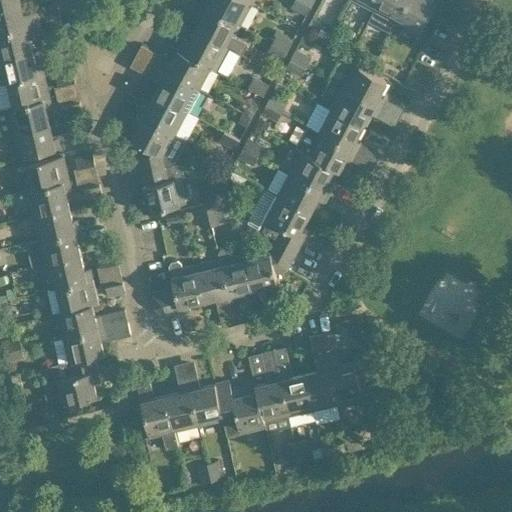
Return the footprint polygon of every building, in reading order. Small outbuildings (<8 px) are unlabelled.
[(19,0),(0,4),(0,30),(61,16),(58,4),(24,12),(21,0),(19,0)] [(204,0),(202,4),(241,25),(253,2),(248,0),(204,0)] [(312,6),(301,0),(294,0),(292,6),(307,14),(312,6)] [(356,0),(374,9),(379,0),(356,0)] [(379,0),(374,9),(369,20),(391,32),(396,21),(407,0),(379,0)] [(407,0),(396,21),(419,33),(436,0),(407,0)] [(229,47),(242,54),(248,43),(235,36),(241,25),(202,4),(198,13),(203,16),(196,29),(229,47)] [(0,30),(0,56),(33,48),(30,35),(63,27),(61,16),(0,30)] [(317,36),(316,36),(328,42),(333,34),(321,28),(317,36)] [(183,40),(179,48),(212,66),(217,69),(229,75),(240,54),(240,53),(229,47),(228,47),(196,29),(189,43),(183,40)] [(278,32),(272,42),(288,50),(293,40),(278,32)] [(344,41),(341,47),(350,52),(355,43),(348,39),(344,41)] [(288,50),(272,42),(268,50),(284,58),(288,50)] [(141,44),(136,54),(200,88),(212,67),(217,70),(217,69),(179,48),(172,60),(141,44)] [(295,47),(290,57),(306,65),(311,56),(295,48),(295,47)] [(0,82),(9,81),(45,72),(42,61),(36,62),(33,48),(0,56),(0,82)] [(161,81),(154,93),(188,111),(200,88),(136,54),(130,64),(161,81)] [(290,57),(285,67),(301,76),(306,65),(290,57)] [(355,62),(343,85),(381,106),(386,97),(380,94),(388,80),(355,62)] [(57,74),(61,93),(78,89),(74,70),(57,74)] [(9,81),(0,82),(0,107),(9,106),(51,96),(45,72),(9,81)] [(254,76),(249,86),(264,94),(269,85),(254,76)] [(343,85),(331,107),(364,125),(371,111),(376,114),(381,106),(343,85)] [(78,89),(61,93),(66,114),(83,110),(78,89)] [(142,103),(138,112),(176,133),(188,111),(154,93),(147,106),(142,103)] [(271,93),(267,101),(282,110),(287,101),(271,93)] [(0,132),(0,134),(15,130),(51,122),(47,107),(53,105),(51,96),(9,106),(0,107),(0,132)] [(267,101),(261,112),(277,120),(282,110),(267,101)] [(331,107),(319,130),(357,150),(362,141),(357,138),(364,125),(331,107)] [(137,151),(141,172),(166,166),(164,156),(176,133),(138,112),(133,121),(138,124),(130,137),(141,143),(137,151)] [(243,112),(238,121),(247,126),(252,116),(243,112)] [(259,116),(255,125),(266,131),(270,122),(259,116)] [(51,122),(15,130),(21,155),(63,145),(60,134),(54,136),(51,122)] [(297,147),(302,150),(340,169),(347,156),(353,159),(357,150),(319,130),(309,124),(297,147)] [(224,130),(219,140),(235,148),(240,138),(224,130)] [(247,136),(242,145),(257,154),(262,144),(247,136)] [(257,154),(242,145),(236,156),(252,164),(257,154)] [(302,150),(291,172),(328,192),(333,183),(327,180),(334,167),(340,170),(340,169),(302,150)] [(76,156),(79,166),(96,162),(93,152),(76,156)] [(28,188),(29,189),(71,179),(65,154),(28,162),(34,187),(28,188)] [(148,199),(141,200),(144,211),(176,203),(186,201),(180,177),(184,176),(182,166),(178,164),(166,166),(141,172),(148,199)] [(291,172),(279,194),(311,211),(318,198),(323,201),(328,192),(291,172)] [(29,189),(34,213),(71,205),(67,190),(73,189),(71,179),(29,189)] [(103,192),(100,181),(83,185),(86,196),(103,192)] [(267,217),(261,228),(276,236),(298,248),(309,227),(304,224),(311,211),(279,194),(267,217)] [(219,204),(208,207),(212,224),(223,222),(219,204)] [(34,213),(40,238),(82,228),(80,218),(74,220),(71,205),(34,213)] [(212,224),(208,207),(198,209),(202,226),(212,224)] [(183,213),(166,217),(168,225),(184,222),(183,213)] [(40,238),(46,262),(82,253),(79,239),(85,238),(82,228),(40,238)] [(270,246),(245,252),(253,288),(268,284),(269,291),(280,288),(276,271),(287,268),(298,248),(276,236),(270,246)] [(219,253),(220,258),(230,299),(240,297),(238,291),(253,288),(245,252),(233,255),(232,250),(228,247),(221,249),(219,253)] [(99,254),(102,265),(119,261),(116,250),(99,254)] [(46,262),(52,286),(94,276),(92,267),(86,269),(82,253),(46,262)] [(196,264),(204,299),(219,296),(220,301),(217,301),(223,326),(235,323),(230,299),(220,258),(196,264)] [(189,303),(204,299),(196,264),(183,266),(182,261),(178,259),(172,260),(169,264),(174,286),(151,291),(155,306),(167,314),(191,309),(189,303)] [(58,286),(63,309),(99,301),(94,276),(52,286),(52,287),(58,286)] [(126,290),(123,280),(107,284),(109,294),(126,290)] [(57,311),(63,335),(129,320),(126,306),(96,313),(94,303),(100,302),(99,301),(63,309),(57,311)] [(60,362),(69,360),(105,351),(102,340),(132,333),(129,320),(63,335),(54,337),(60,362)] [(334,329),(322,332),(339,402),(374,393),(365,357),(342,363),(334,329)] [(319,368),(306,372),(314,408),(339,402),(322,332),(311,335),(319,368)] [(2,340),(4,349),(21,345),(19,336),(2,340)] [(21,345),(4,349),(6,360),(24,356),(21,345)] [(272,379),(257,383),(265,419),(290,413),(280,371),(274,347),(261,351),(267,373),(271,373),(272,379)] [(105,351),(69,360),(60,362),(60,363),(53,364),(65,414),(79,411),(76,400),(98,394),(94,379),(100,377),(95,354),(105,352),(105,351)] [(290,369),(280,371),(290,413),(314,408),(306,372),(291,375),(290,369)] [(175,429),(167,393),(152,397),(151,392),(153,391),(149,371),(136,374),(150,435),(163,432),(167,447),(179,444),(175,429)] [(12,375),(14,387),(22,385),(20,373),(12,375)] [(230,378),(216,381),(224,417),(228,434),(267,425),(265,419),(257,383),(256,383),(257,389),(244,393),(242,387),(233,389),(230,378)] [(200,379),(190,381),(200,423),(224,417),(216,381),(201,385),(200,379)] [(181,390),(167,393),(175,429),(200,423),(190,381),(180,384),(181,390)] [(40,399),(21,403),(25,420),(44,415),(40,399)] [(307,439),(297,442),(301,460),(312,457),(307,439)] [(301,460),(297,442),(285,445),(290,463),(301,460)] [(218,459),(209,461),(210,463),(213,479),(222,477),(218,459)] [(209,461),(198,464),(201,482),(213,479),(210,463),(209,461)]
